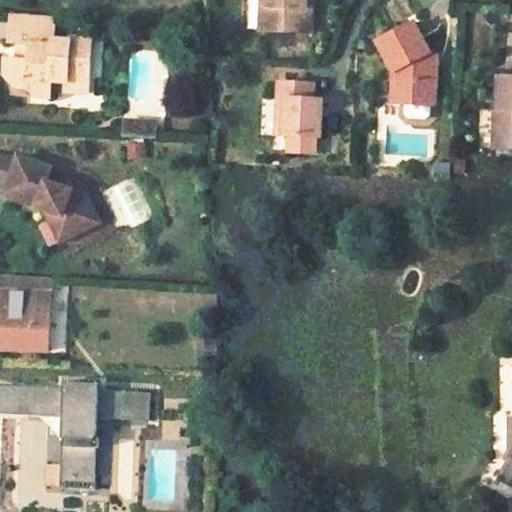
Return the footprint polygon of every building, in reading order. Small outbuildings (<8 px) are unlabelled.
[(263,0),(262,30),(311,32),(312,14),(303,13),(303,0),(263,0)] [(312,0),(303,0),(303,13),(312,14),(312,0)] [(53,86),(63,97),(77,97),(78,82),(94,83),(94,79),(115,80),(116,64),(112,63),(111,59),(116,59),(117,40),(95,39),(95,41),(79,41),(80,17),(36,16),(35,45),(56,47),(56,49),(42,59),(32,59),(31,76),(40,85),(53,86)] [(434,106),(436,66),(427,66),(428,54),(412,25),(378,43),(395,73),(404,68),(402,105),(405,105),(404,117),(409,121),(426,121),(429,119),(430,106),(434,106)] [(436,55),(428,54),(427,66),(436,66),(436,55)] [(404,68),(395,73),(393,104),(402,105),(404,68)] [(511,77),(498,76),(497,111),(501,111),(500,150),(511,150),(511,77)] [(115,80),(94,79),(94,83),(94,93),(114,94),(115,80)] [(312,85),(279,83),(277,135),(289,136),(288,152),(315,154),(315,137),(320,138),(321,102),(311,101),(312,85)] [(497,111),(494,110),(493,150),(500,150),(501,111),(497,111)] [(125,136),(158,137),(158,118),(125,118),(125,136)] [(145,160),(147,144),(130,142),(128,157),(145,160)] [(51,170),(18,159),(5,198),(45,211),(51,222),(62,217),(73,236),(99,222),(80,186),(71,191),(47,184),(51,170)] [(62,217),(51,222),(61,242),(73,236),(62,217)] [(51,279),(2,276),(0,315),(0,349),(48,352),(51,279)] [(216,340),(205,339),(206,359),(217,357),(216,340)] [(97,440),(98,420),(125,422),(127,393),(100,392),(100,385),(65,383),(65,390),(0,387),(0,415),(63,418),(60,490),(94,491),(96,450),(99,450),(99,440),(97,440)] [(152,394),(127,393),(125,422),(150,423),(152,394)] [(511,462),(510,462),(501,480),(511,484),(511,462)]
